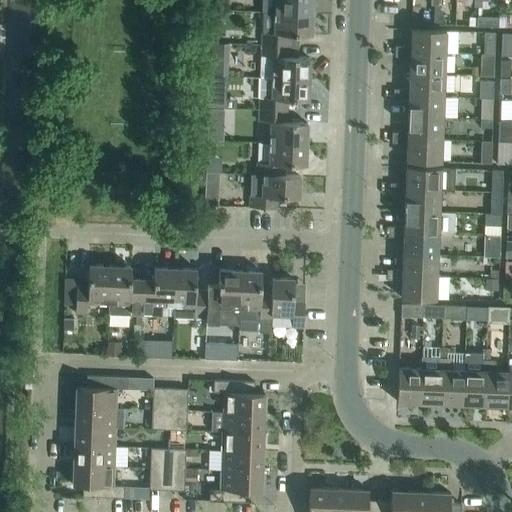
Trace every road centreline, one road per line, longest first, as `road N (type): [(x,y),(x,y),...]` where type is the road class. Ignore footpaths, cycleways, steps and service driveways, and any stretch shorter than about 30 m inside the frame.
road 1 (residential): [(283,377),(50,371),(46,495),(55,511)]
road 2 (residential): [(354,238),(20,231)]
road 3 (residential): [(354,238),(361,0)]
road 4 (residential): [(495,490),(479,468),(393,445),(363,413),(355,378)]
road 5 (residential): [(355,378),(354,238)]
road 6 (residential): [(279,506),(283,377)]
